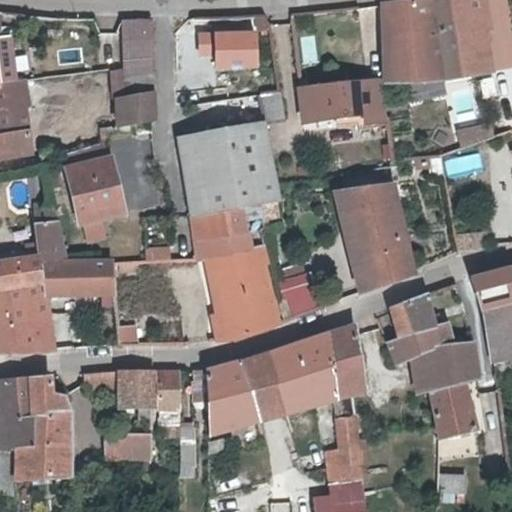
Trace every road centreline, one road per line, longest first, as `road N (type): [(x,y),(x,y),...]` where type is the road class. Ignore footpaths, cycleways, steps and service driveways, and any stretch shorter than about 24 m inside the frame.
road 1 (residential): [(511,263),(211,357),(0,369)]
road 2 (residential): [(309,0),(203,8),(26,0)]
road 3 (unknown): [(164,7),(163,106),(177,230)]
